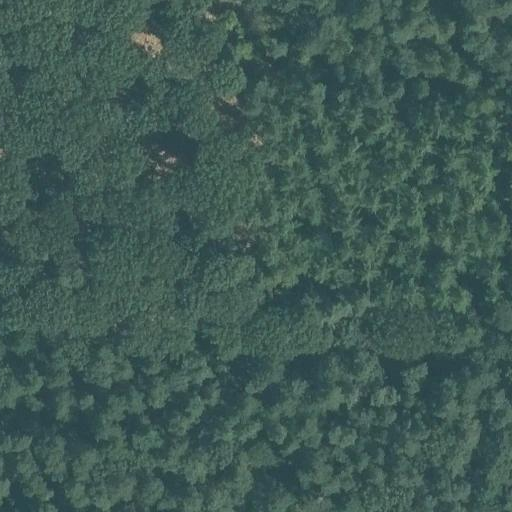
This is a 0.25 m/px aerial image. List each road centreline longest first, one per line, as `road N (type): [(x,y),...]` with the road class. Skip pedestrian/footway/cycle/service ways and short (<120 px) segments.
road 1 (track): [(511,331),(0,312)]
road 2 (track): [(490,0),(511,149)]
